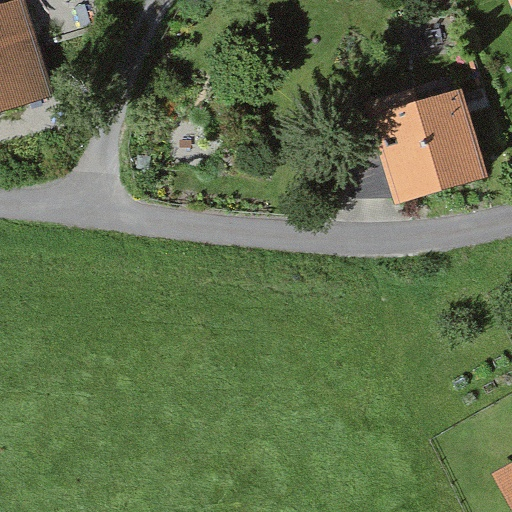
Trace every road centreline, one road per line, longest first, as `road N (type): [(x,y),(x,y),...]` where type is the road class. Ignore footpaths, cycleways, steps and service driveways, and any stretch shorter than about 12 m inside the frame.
road 1 (unclassified): [(0,209),(91,212),(318,241),(404,240),(511,223)]
road 2 (track): [(166,0),(114,121),(91,212)]
